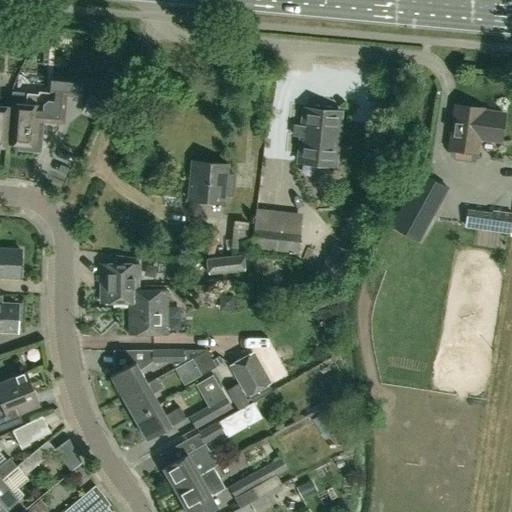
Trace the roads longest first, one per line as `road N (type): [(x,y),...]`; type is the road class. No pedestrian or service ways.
road 1 (residential): [(141,511),(95,439),(74,386),(58,222),(36,201),(0,195)]
road 2 (tertiary): [(197,0),(511,28)]
